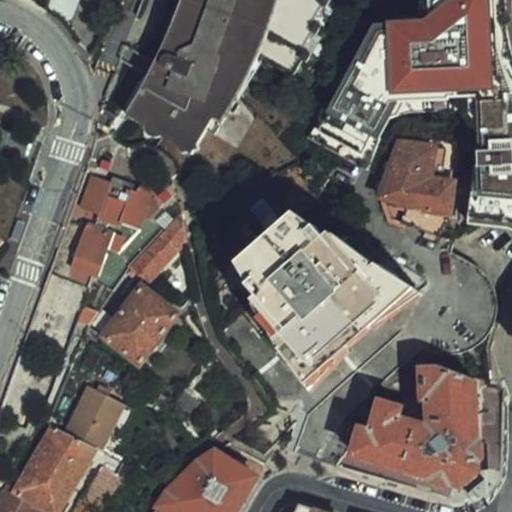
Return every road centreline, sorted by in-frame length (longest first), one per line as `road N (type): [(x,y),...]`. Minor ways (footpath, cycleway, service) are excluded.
road 1 (residential): [(0,347),(76,102),(69,68),(50,39),(0,10)]
road 2 (residential): [(404,511),(281,483),(254,511)]
